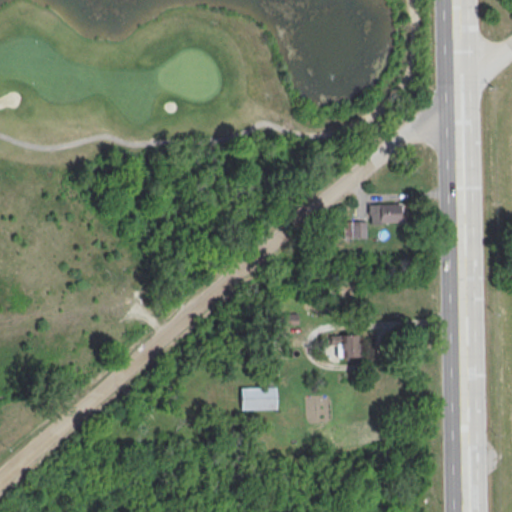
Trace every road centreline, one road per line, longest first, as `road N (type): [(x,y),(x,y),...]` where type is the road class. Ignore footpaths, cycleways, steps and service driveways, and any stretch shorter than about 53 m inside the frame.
road 1 (track): [(511,44),(0,476)]
road 2 (secondary): [(461,266),(455,0)]
road 3 (secondary): [(463,511),(461,266)]
